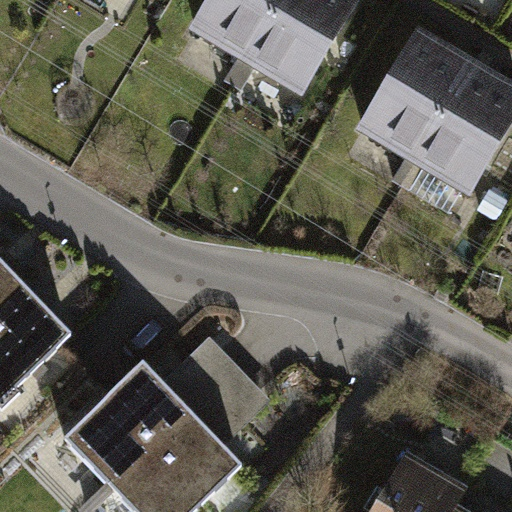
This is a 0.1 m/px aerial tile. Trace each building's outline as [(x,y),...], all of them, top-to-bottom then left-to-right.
[(118,0),(133,9),(138,0),(118,0)] [(213,0),(189,41),(249,75),(293,0),(213,0)] [(293,0),(249,75),(306,109),(366,6),(355,0),(293,0)] [(360,135),(417,170),(475,74),(417,40),(360,135)] [(417,170),(473,203),(511,137),(511,96),(475,74),(417,170)] [(0,315),(17,298),(0,280),(0,315)] [(0,315),(0,410),(65,346),(17,298),(0,315)] [(211,351),(162,399),(143,379),(65,456),(113,504),(240,380),(211,351)] [(113,504),(120,511),(203,511),(239,477),(223,460),(272,412),(240,380),(113,504)] [(456,511),(464,498),(413,468),(387,511),(456,511)]
